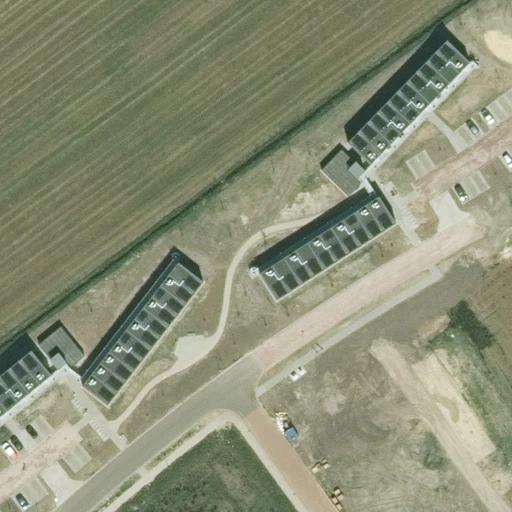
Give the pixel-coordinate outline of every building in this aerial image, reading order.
[(427,63),(449,85),(470,64),(447,42),(427,63)] [(427,63),(407,83),(430,105),(449,85),(427,63)] [(410,125),(430,105),(407,83),(388,103),(410,125)] [(391,145),(410,125),(388,103),(368,124),(391,145)] [(391,145),(368,124),(358,134),(381,155),(391,145)] [(381,155),(358,134),(348,145),(370,166),(381,155)] [(361,185),(347,171),(354,163),(341,151),(321,172),(348,198),(361,185)] [(383,233),(396,225),(379,198),(366,206),(383,233)] [(354,214),(372,241),(383,233),(366,206),(354,214)] [(348,256),(372,241),(354,214),(331,229),(348,256)] [(348,256),(331,229),(307,244),(325,271),(348,256)] [(325,271),(307,244),(284,259),(301,286),(325,271)] [(301,286),(284,259),(259,275),(277,302),(301,286)] [(179,264),(161,287),(185,307),(203,283),(179,264)] [(143,309),(168,329),(185,307),(161,287),(143,309)] [(143,309),(126,331),(151,351),(168,329),(143,309)] [(50,360),(59,353),(71,368),(85,357),(61,328),(39,346),(50,360)] [(134,373),(151,351),(126,331),(109,353),(134,373)] [(32,352),(9,371),(29,395),(52,377),(32,352)] [(100,365),(125,384),(134,373),(109,353),(100,365)] [(92,376),(117,395),(125,384),(100,365),(92,376)] [(0,403),(7,413),(29,395),(9,371),(0,377),(0,403)] [(107,407),(117,395),(92,376),(83,388),(107,407)]
